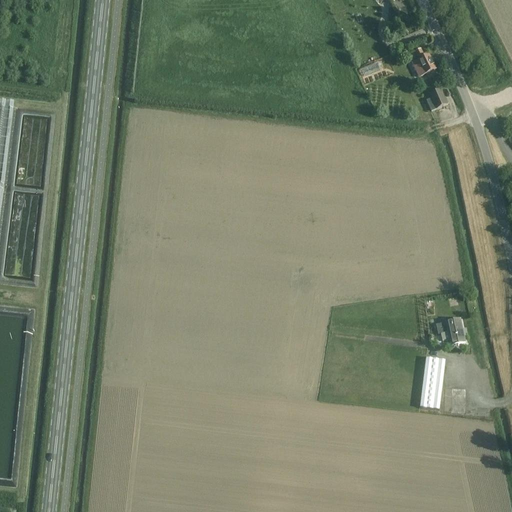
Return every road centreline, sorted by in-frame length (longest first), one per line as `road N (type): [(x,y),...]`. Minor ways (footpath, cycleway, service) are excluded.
road 1 (secondary): [(46,511),(100,0)]
road 2 (unclassified): [(511,265),(483,146),(422,0)]
road 3 (track): [(363,120),(440,126),(511,95)]
